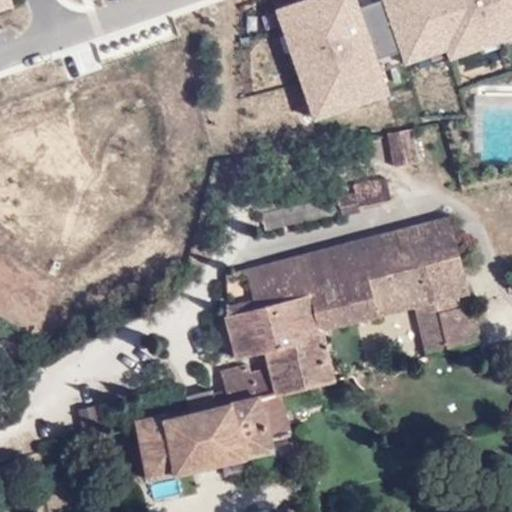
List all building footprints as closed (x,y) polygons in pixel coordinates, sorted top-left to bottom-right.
[(353,0),(310,0),(273,12),(308,129),(385,104),(375,70),(357,11),(353,0)] [(511,0),(386,0),(357,11),(375,70),(399,63),(403,75),(511,37),(511,0)] [(416,163),(406,129),(384,134),(394,169),(416,163)] [(335,196),(336,206),(353,202),(355,206),(389,198),(385,177),(349,185),(350,192),(335,196)] [(337,212),(336,206),(335,196),(335,195),(261,211),(264,228),(337,212)] [(314,335),(320,334),(319,332),(410,309),(421,359),(474,345),(463,306),(445,310),(444,299),(467,293),(446,219),(380,237),(389,275),(303,297),(314,335)] [(278,395),(332,381),(320,334),(314,335),(303,297),(389,275),(380,237),(218,282),(234,355),(264,348),(269,367),(247,372),(253,402),(278,396),(278,395)] [(267,440),(289,434),(278,396),(253,402),(247,372),(244,364),(218,370),(221,390),(183,397),(186,410),(133,419),(145,477),(271,452),(267,440)] [(97,405),(76,411),(83,437),(104,435),(97,405)]
